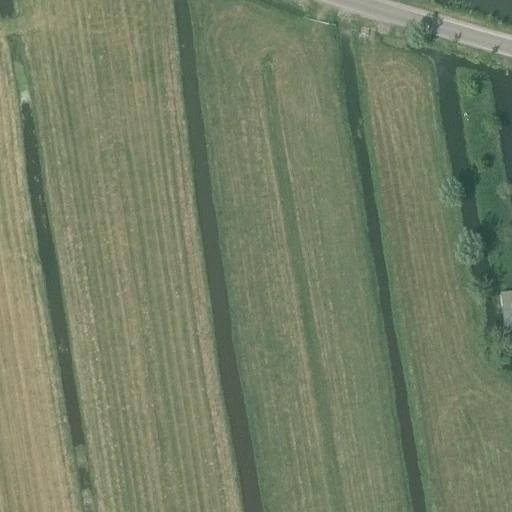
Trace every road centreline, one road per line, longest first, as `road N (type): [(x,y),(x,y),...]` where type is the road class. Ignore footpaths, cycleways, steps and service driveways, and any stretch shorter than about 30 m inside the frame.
road 1 (track): [(321,0),(335,162),(394,511)]
road 2 (unclassified): [(511,54),(325,0)]
